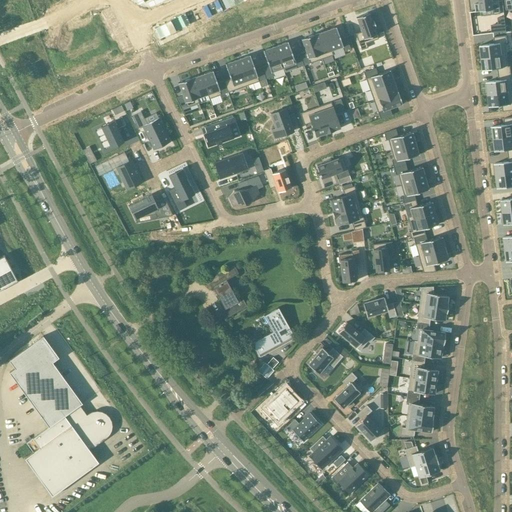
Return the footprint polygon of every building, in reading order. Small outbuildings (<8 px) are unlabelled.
[(479,0),(480,3),(475,4),(476,12),(481,11),(481,16),(501,14),(499,1),(493,1),(492,0),(479,0)] [(361,31),(356,34),(361,50),(368,48),(366,43),(378,39),(377,34),(377,33),(377,34),(374,27),(375,27),(375,28),(376,27),(375,24),(373,19),(373,20),(372,20),(370,14),(369,13),(370,13),(356,17),(356,18),(357,18),(357,19),(361,31)] [(498,25),(491,25),(492,33),(506,31),(504,17),(497,17),(498,25)] [(335,27),(324,31),(333,55),(332,50),(334,49),(341,47),(342,47),(344,51),(346,50),(350,49),(346,37),(340,39),(336,27),(335,27)] [(314,34),(313,35),(322,59),(324,58),(333,55),(324,31),(315,35),(314,35),(314,34)] [(413,37),(417,53),(429,50),(429,47),(422,48),(421,46),(426,45),(424,34),(413,37)] [(306,51),(299,54),(304,65),(322,59),(313,35),(301,39),(302,39),(305,47),(306,51)] [(494,43),(480,45),(482,58),(507,54),(505,43),(507,42),(507,35),(494,37),(494,43)] [(287,42),(275,46),(285,72),(304,65),(299,54),(293,56),(288,41),(287,42)] [(268,65),(262,67),(266,79),(273,76),(271,72),(273,71),(283,68),(284,72),(285,72),(275,46),(264,50),(263,50),(268,65)] [(507,54),(482,58),(483,70),(497,68),(498,74),(511,73),(510,66),(508,66),(507,54)] [(249,55),(238,60),(247,86),(266,79),(262,67),(255,69),(250,55),(249,55)] [(230,78),(224,80),(228,92),(247,86),(238,60),(226,64),(226,63),(225,64),(226,66),(229,74),(230,78)] [(436,62),(423,67),(428,79),(441,75),(436,62)] [(375,68),(364,72),(370,90),(394,82),(390,70),(378,74),(375,68)] [(212,71),(201,75),(209,99),(228,92),(224,80),(217,83),(213,71),(212,71)] [(499,80),(487,82),(488,94),(511,91),(511,79),(511,73),(498,74),(499,80)] [(191,78),(190,78),(199,103),(199,102),(198,98),(206,95),(207,94),(209,99),(201,75),(192,78),(191,79),(191,78)] [(183,95),(176,98),(181,109),(189,106),(199,103),(190,78),(178,83),(179,83),(183,95)] [(394,82),(370,90),(371,93),(374,101),(398,92),(398,91),(397,91),(397,90),(394,82)] [(511,91),(488,94),(490,106),(502,105),(503,111),(511,110),(511,91)] [(398,92),(374,101),(380,119),(392,115),(390,108),(401,104),(402,104),(399,96),(398,92)] [(334,101),(338,113),(345,110),(341,99),(334,101)] [(124,104),(127,109),(132,107),(130,101),(124,104)] [(331,102),(319,106),(328,133),(333,131),(334,131),(334,130),(340,128),(336,116),(331,102)] [(121,106),(113,110),(115,115),(124,111),(121,106)] [(319,106),(300,113),(302,120),(304,125),(311,122),(313,128),(313,129),(312,129),(312,130),(313,131),(314,131),(316,137),(326,133),(327,133),(328,133),(319,106)] [(285,108),(271,113),(276,128),(272,129),(275,138),(288,133),(287,132),(293,130),(291,126),(298,124),(294,112),(287,115),(285,108)] [(141,111),(131,115),(138,129),(143,126),(154,150),(170,142),(158,118),(147,123),(141,111)] [(117,128),(126,124),(122,116),(101,126),(111,148),(124,142),(117,128)] [(233,117),(204,127),(207,136),(205,137),(208,147),(234,138),(230,125),(235,123),(233,117)] [(504,125),(492,126),(494,139),(511,136),(511,117),(504,118),(504,125)] [(396,129),(384,133),(385,135),(386,140),(388,139),(391,150),(415,143),(412,132),(413,132),(412,132),(398,136),(396,129)] [(511,136),(494,139),(495,151),(508,149),(508,155),(511,154),(511,136)] [(415,143),(391,150),(393,156),(394,161),(392,161),(394,168),(406,165),(404,159),(419,154),(418,154),(418,153),(415,143)] [(242,152),(214,162),(214,163),(215,163),(220,178),(219,178),(220,179),(248,169),(248,168),(247,168),(242,153),(243,153),(242,152)] [(509,161),(495,163),(496,176),(511,173),(511,154),(508,155),(509,161)] [(117,155),(95,166),(99,175),(116,167),(127,189),(141,182),(131,160),(122,164),(117,155)] [(322,164),(317,166),(319,173),(318,174),(318,175),(319,175),(320,175),(321,178),(335,173),(337,179),(339,184),(351,180),(349,175),(347,168),(343,156),(331,160),(331,159),(326,161),(323,162),(324,163),(322,164)] [(263,171),(261,165),(255,167),(257,173),(263,171)] [(406,165),(394,168),(394,169),(396,175),(398,174),(401,185),(425,178),(422,168),(422,167),(422,166),(407,171),(406,165)] [(270,168),(264,170),(269,183),(275,181),(278,192),(291,187),(285,169),(272,173),(270,168)] [(183,169),(169,176),(176,190),(169,194),(178,211),(187,206),(183,198),(194,192),(183,169)] [(511,173),(496,176),(498,188),(511,186),(511,173)] [(425,178),(401,185),(403,194),(404,195),(402,196),(403,203),(416,199),(414,194),(414,193),(429,189),(428,189),(425,178)] [(234,190),(228,197),(232,206),(235,204),(248,204),(259,192),(255,183),(248,187),(234,190)] [(336,198),(330,200),(333,211),(332,211),(333,212),(333,213),(360,205),(355,186),(342,189),(344,196),(343,196),(338,197),(337,197),(336,197),(336,198)] [(149,195),(129,205),(135,218),(155,214),(156,219),(173,215),(165,199),(153,201),(149,195)] [(511,198),(501,200),(503,212),(511,210),(511,198)] [(416,199),(403,203),(407,216),(408,220),(435,213),(432,202),(432,201),(424,203),(417,205),(416,199)] [(360,205),(333,213),(334,218),(335,218),(337,225),(351,221),(354,230),(354,231),(362,228),(366,227),(360,205)] [(511,210),(503,212),(504,224),(511,223),(511,210)] [(435,213),(408,220),(411,231),(409,232),(410,235),(411,238),(425,234),(424,228),(438,224),(438,223),(438,224),(438,223),(435,213)] [(354,231),(351,231),(352,242),(363,241),(362,228),(354,231)] [(425,234),(411,238),(413,238),(414,240),(418,255),(445,248),(442,237),(442,236),(427,240),(425,234)] [(385,243),(372,244),(373,249),(376,271),(383,271),(384,270),(384,272),(385,272),(386,272),(386,270),(389,270),(387,255),(394,254),(392,242),(385,243)] [(445,248),(418,255),(423,272),(436,272),(433,263),(448,259),(448,258),(445,248)] [(348,253),(339,255),(343,282),(345,282),(350,281),(351,282),(352,282),(352,281),(356,280),(355,272),(354,265),(360,264),(359,258),(358,250),(354,250),(352,251),(352,253),(348,253)] [(0,289),(4,287),(4,288),(18,281),(4,255),(0,256),(0,289)] [(157,270),(146,278),(154,291),(165,284),(170,291),(177,286),(168,272),(174,268),(169,260),(152,262),(157,270)] [(234,265),(205,282),(209,290),(213,287),(225,309),(229,306),(233,314),(247,306),(240,294),(236,297),(226,280),(239,273),(234,265)] [(421,293),(419,304),(447,308),(448,303),(447,303),(448,295),(434,293),(433,286),(420,287),(421,293)] [(384,297),(363,303),(367,316),(387,310),(389,318),(396,315),(393,302),(386,304),(384,297)] [(418,315),(417,322),(429,324),(430,318),(441,320),(444,320),(445,313),(447,313),(447,308),(419,304),(418,315)] [(253,339),(251,340),(259,354),(281,342),(282,345),(295,338),(281,312),(277,305),(266,311),(275,327),(253,339)] [(357,305),(350,311),(351,315),(359,312),(357,305)] [(346,322),(338,332),(352,344),(356,347),(360,350),(365,345),(368,341),(370,343),(375,337),(364,328),(360,333),(346,322)] [(414,340),(414,341),(427,343),(442,345),(442,344),(443,344),(445,332),(429,330),(429,324),(417,322),(416,329),(419,329),(418,338),(417,341),(414,340)] [(46,428),(26,443),(33,452),(25,458),(52,496),(98,462),(89,450),(105,438),(109,435),(112,431),(112,426),(112,421),(109,417),(106,414),(102,411),(97,411),(92,412),(87,415),(50,364),(56,359),(41,338),(7,362),(12,370),(7,374),(46,428)] [(414,341),(412,360),(424,361),(425,356),(431,356),(440,358),(442,345),(427,343),(414,341)] [(386,343),(385,350),(393,351),(394,344),(386,343)] [(322,347),(308,364),(318,373),(328,362),(334,367),(343,356),(345,358),(349,354),(338,345),(334,349),(333,347),(328,353),(322,347)] [(263,361),(256,369),(265,377),(272,369),(279,361),(273,356),(267,364),(263,361)] [(412,360),(409,378),(436,382),(437,369),(423,367),(424,361),(412,360)] [(382,368),(381,375),(389,376),(390,369),(382,368)] [(346,386),(333,398),(342,408),(362,390),(353,381),(357,377),(354,375),(352,372),(342,381),(346,386)] [(409,378),(407,396),(419,398),(420,392),(434,394),(436,382),(409,378)] [(286,387),(265,407),(277,419),(273,423),(278,428),(288,418),(284,413),(298,401),(286,387)] [(407,396),(406,403),(409,403),(408,406),(407,415),(432,419),(434,406),(418,404),(419,398),(407,396)] [(361,419),(356,424),(371,441),(381,431),(366,415),(372,410),(367,405),(357,414),(361,419)] [(295,419),(286,427),(290,432),(292,430),(303,441),(321,425),(310,412),(298,423),(295,419)] [(402,427),(401,434),(414,435),(415,429),(431,432),(433,420),(432,419),(407,415),(405,427),(402,427)] [(330,437),(327,440),(323,436),(310,448),(314,452),(310,456),(322,468),(340,451),(338,448),(340,446),(330,437)] [(406,448),(404,449),(407,459),(410,467),(437,458),(435,453),(434,454),(432,447),(418,451),(416,445),(410,447),(406,448)] [(341,455),(332,463),(337,467),(345,460),(341,455)] [(437,458),(410,467),(415,466),(417,471),(419,477),(421,484),(428,482),(426,475),(439,471),(437,464),(438,463),(437,458)] [(347,462),(336,472),(342,478),(339,481),(351,493),(353,490),(369,475),(360,467),(357,463),(356,464),(353,467),(347,462)] [(378,482),(359,500),(370,511),(371,511),(374,510),(376,511),(381,511),(390,504),(385,499),(390,494),(378,482)]
